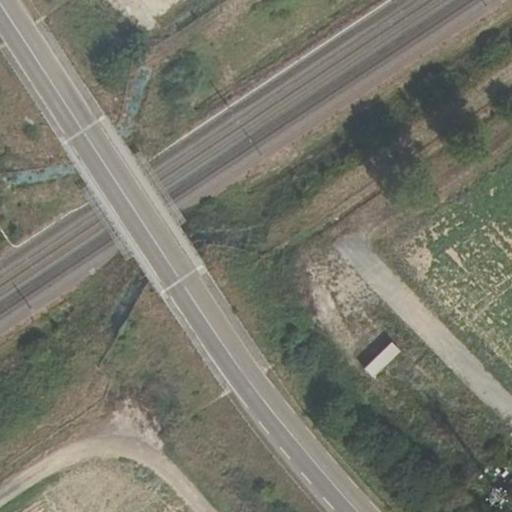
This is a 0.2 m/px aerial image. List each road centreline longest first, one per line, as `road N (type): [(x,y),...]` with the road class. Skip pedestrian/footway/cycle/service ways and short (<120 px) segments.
road 1 (tertiary): [(0,5),(209,327),(357,511)]
road 2 (track): [(0,502),(81,450),(106,445),(149,457),(205,511)]
road 3 (track): [(511,408),(357,247)]
